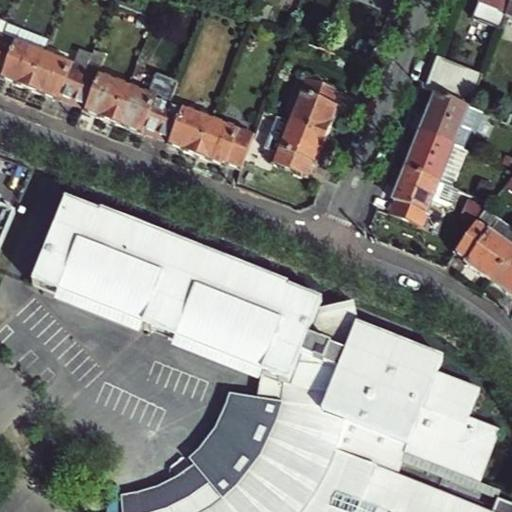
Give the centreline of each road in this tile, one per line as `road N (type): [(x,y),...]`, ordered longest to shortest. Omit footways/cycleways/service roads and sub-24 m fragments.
road 1 (residential): [(323,250),(0,121)]
road 2 (residential): [(428,0),(323,250)]
road 3 (residential): [(511,353),(445,300),(323,250)]
